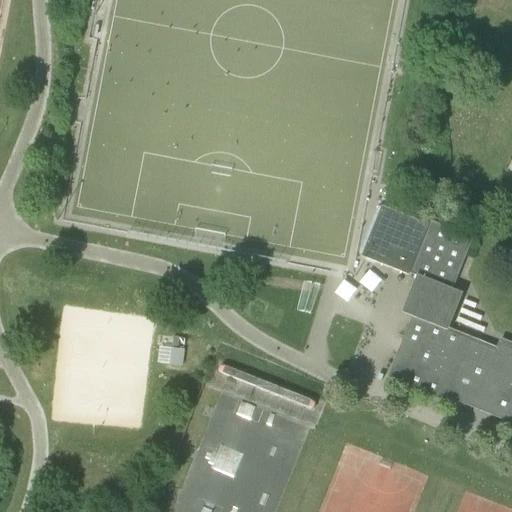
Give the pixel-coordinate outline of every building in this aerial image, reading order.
[(365,258),(413,276),(434,224),(423,220),(421,226),(384,212),(365,258)] [(413,276),(421,279),(450,291),(471,239),(434,224),(413,276)] [(461,295),(450,291),(421,279),(406,317),(413,319),(446,333),(461,295)] [(496,353),(446,333),(413,319),(389,377),(458,406),(463,395),(511,415),(511,348),(500,344),(496,353)] [(169,367),(182,369),(184,349),(171,347),(169,367)] [(321,408),(224,369),(221,378),(318,416),(321,408)]
